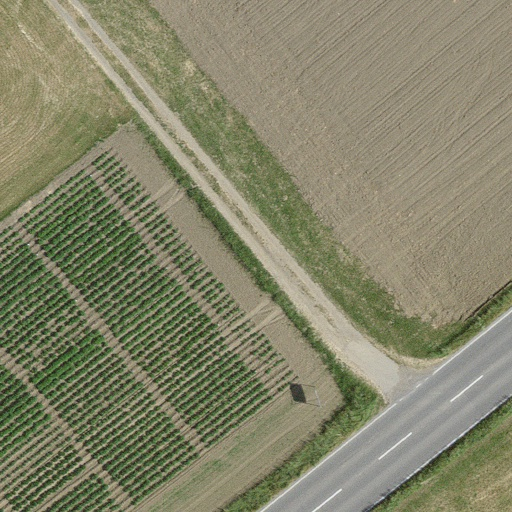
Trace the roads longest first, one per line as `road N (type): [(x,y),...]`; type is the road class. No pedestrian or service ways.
road 1 (track): [(447,412),(365,358),(70,0)]
road 2 (primary): [(321,511),(511,360)]
